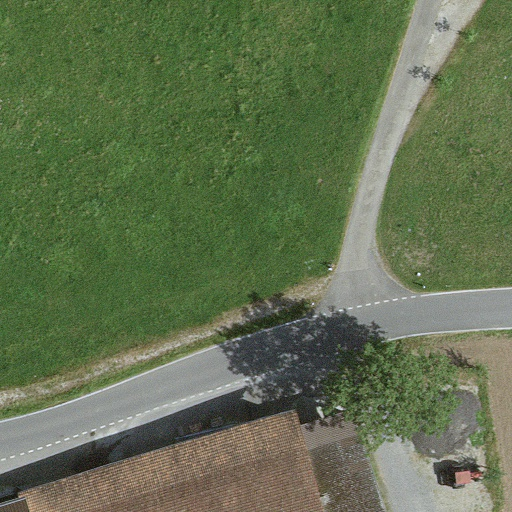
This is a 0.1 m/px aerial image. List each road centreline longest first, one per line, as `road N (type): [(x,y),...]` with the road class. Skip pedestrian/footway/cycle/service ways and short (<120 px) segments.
road 1 (unclassified): [(511,307),(310,336),(0,441)]
road 2 (track): [(352,329),(384,140),(429,0)]
